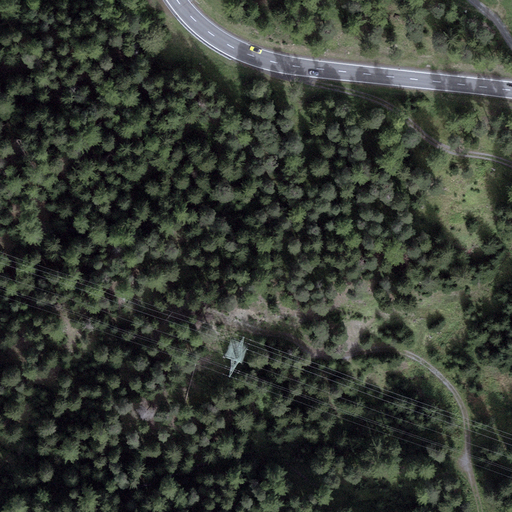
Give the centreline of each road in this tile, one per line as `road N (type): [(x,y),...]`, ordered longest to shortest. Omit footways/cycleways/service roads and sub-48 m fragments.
road 1 (track): [(216,318),(293,338),(326,356),(378,347),(429,363),(453,391),(479,511)]
road 2 (primary): [(177,0),(210,33),(255,57),(511,90)]
road 3 (track): [(511,163),(438,144),(386,103),(317,85),(296,66)]
